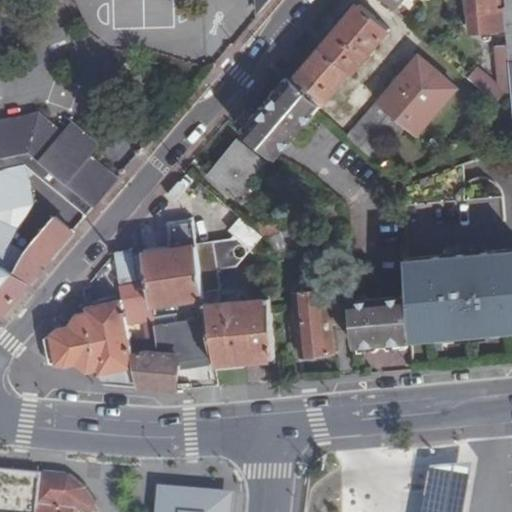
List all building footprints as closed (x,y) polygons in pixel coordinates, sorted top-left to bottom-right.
[(0,0),(260,0),(269,5),(273,0),(0,0),(0,319),(1,320),(76,232),(57,217),(27,253),(12,243),(21,227),(15,224),(0,247),(0,172),(27,167),(31,170),(88,217),(120,180),(89,155),(100,143),(73,121),(63,134),(41,115),(0,123),(0,133),(1,139),(0,139),(0,0)] [(384,0),(396,10),(405,0),(384,0)] [(474,34),(508,30),(506,8),(504,0),(467,0),(469,15),(471,15),(474,34)] [(362,5),(297,81),(326,106),(393,31),(362,5)] [(496,49),(500,86),(506,91),(498,102),(511,112),(511,73),(509,47),(496,49)] [(380,101),(348,137),(376,160),(407,125),(420,136),(461,89),(423,56),(406,76),(400,72),(390,83),(395,87),(382,103),(380,101)] [(478,68),(472,74),(469,78),(484,90),(493,97),(498,102),(506,91),(500,86),(478,68)] [(296,80),(290,87),(320,113),(326,106),(297,81),(296,80)] [(279,159),(320,113),(290,87),(248,135),(279,159)] [(473,103),(482,110),(493,97),(484,90),(473,103)] [(488,114),(498,102),(493,97),(482,110),(488,114)] [(243,145),(213,178),(237,199),(267,165),(243,145)] [(36,204),(31,170),(27,167),(0,172),(0,247),(15,224),(21,227),(36,204)] [(297,182),(287,187),(298,208),(309,203),(297,182)] [(302,214),(306,224),(326,216),(322,206),(302,214)] [(295,217),(276,225),(281,233),(298,226),(299,226),(295,217)] [(257,251),(268,238),(256,228),(244,219),(234,232),(257,251)] [(153,306),(207,298),(203,272),(199,243),(195,221),(177,222),(171,233),(175,251),(146,255),(152,297),(153,306)] [(274,221),(256,228),(268,238),(281,233),(276,225),(274,221)] [(303,236),(298,226),(281,233),(286,243),(303,236)] [(216,240),(199,243),(203,272),(220,269),(216,240)] [(134,250),(120,252),(119,253),(122,285),(138,282),(134,250)] [(511,251),(411,259),(413,296),(415,333),(435,331),(436,339),(461,337),(468,329),(483,327),(491,334),(511,332),(511,251)] [(111,286),(122,285),(119,253),(108,266),(111,286)] [(337,352),(330,290),(298,293),(305,355),(337,352)] [(358,346),(416,340),(415,333),(413,296),(354,302),(358,346)] [(130,325),(156,321),(153,306),(152,297),(125,302),(130,325)] [(217,363),(279,356),(273,298),(208,305),(210,318),(216,358),(217,363)] [(64,329),(49,336),(47,339),(51,365),(67,367),(81,365),(91,373),(100,371),(103,383),(141,387),(135,354),(133,344),(130,325),(125,302),(89,308),(90,314),(79,315),(73,327),(64,329)] [(181,362),(216,358),(210,318),(156,327),(161,355),(141,354),(135,354),(141,387),(179,389),(181,362)] [(468,329),(461,337),(491,334),(483,327),(468,329)] [(415,333),(416,340),(416,341),(436,339),(435,331),(415,333)] [(151,340),(133,344),(135,354),(141,354),(152,352),(151,340)] [(460,511),(468,473),(428,466),(418,511),(460,511)] [(77,511),(78,509),(103,510),(101,501),(90,492),(67,477),(0,469),(0,511),(77,511)] [(237,511),(239,498),(164,493),(162,511),(237,511)]
